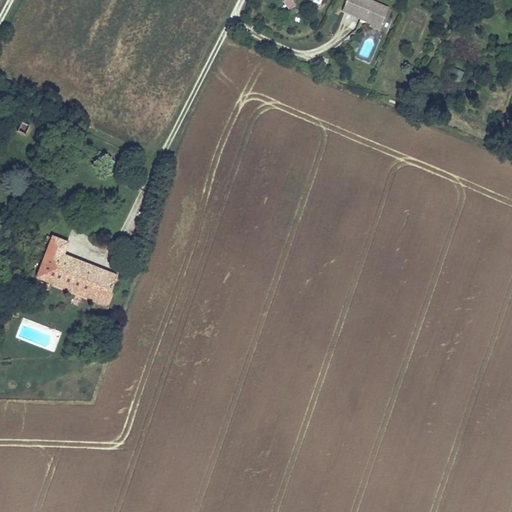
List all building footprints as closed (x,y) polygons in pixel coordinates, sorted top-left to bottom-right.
[(293,0),(279,0),(286,10),(296,4),(293,0)] [(383,24),(389,7),(370,0),(348,0),(343,12),(372,23),(373,23),(374,20),(383,24)] [(381,29),(383,24),(374,20),(373,23),(372,23),(371,26),(381,29)] [(15,128),(23,133),(28,124),(19,119),(15,128)] [(116,280),(65,256),(70,244),(57,239),(41,277),(105,304),(116,280)]
